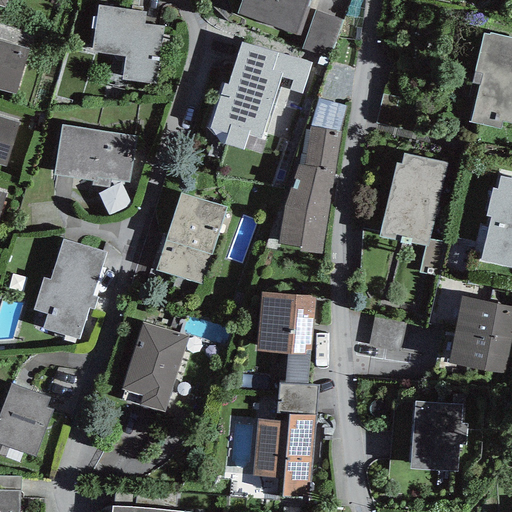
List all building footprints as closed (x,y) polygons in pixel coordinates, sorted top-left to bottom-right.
[(310,0),(241,0),(237,14),(296,35),(310,0)] [(146,12),(98,5),(91,52),(124,57),(121,80),(156,84),(164,27),(144,24),(146,12)] [(330,57),(342,21),(314,12),(302,48),(330,57)] [(0,24),(0,40),(23,47),(27,31),(0,24)] [(480,86),(470,123),(500,129),(502,122),(511,123),(511,38),(489,33),(489,35),(483,34),(472,84),(480,86)] [(0,90),(16,95),(28,49),(23,47),(0,40),(0,90)] [(224,84),(210,129),(219,144),(244,150),(249,136),(264,141),(266,134),(275,137),(290,90),(302,94),(311,63),(242,42),(227,85),(224,84)] [(340,132),(346,107),(319,99),(310,127),(340,132)] [(19,123),(0,117),(0,165),(6,167),(19,123)] [(137,137),(61,125),(54,175),(92,181),(91,185),(109,188),(110,180),(129,183),(137,137)] [(280,230),(278,244),(300,248),(300,252),(322,254),(340,132),(310,127),(304,166),(298,165),(284,208),(280,230)] [(429,239),(448,164),(403,154),(401,165),(396,163),(379,237),(400,241),(399,243),(410,245),(410,244),(425,246),(427,247),(429,239)] [(491,218),(480,260),(511,268),(511,179),(500,177),(497,190),(492,189),(486,217),(491,218)] [(226,208),(180,194),(156,271),(202,285),(226,208)] [(440,277),(447,243),(429,239),(427,247),(425,246),(419,273),(440,277)] [(48,315),(43,329),(80,339),(89,308),(94,310),(97,297),(92,296),(106,253),(63,240),(50,280),(44,279),(33,310),(48,315)] [(314,297),(261,292),(257,351),(287,353),(310,355),(314,297)] [(454,331),(511,343),(511,339),(511,305),(462,296),(454,331)] [(400,353),(407,324),(377,316),(369,345),(400,353)] [(143,396),(140,406),(164,413),(188,337),(143,323),(122,389),(143,396)] [(511,343),(454,331),(447,364),(505,376),(511,343)] [(307,386),(310,355),(287,353),(284,384),(307,386)] [(49,398),(11,384),(0,413),(0,444),(35,457),(52,410),(45,408),(49,398)] [(278,384),(276,413),(288,414),(315,416),(317,387),(307,386),(284,384),(278,384)] [(410,469),(457,473),(459,446),(467,446),(468,425),(460,425),(461,405),(415,402),(410,469)] [(257,419),(252,476),(283,479),(282,497),(309,499),(315,416),(288,414),(288,421),(257,419)] [(0,490),(20,491),(21,477),(0,476),(0,490)] [(0,511),(19,511),(20,491),(0,490),(0,511)]
